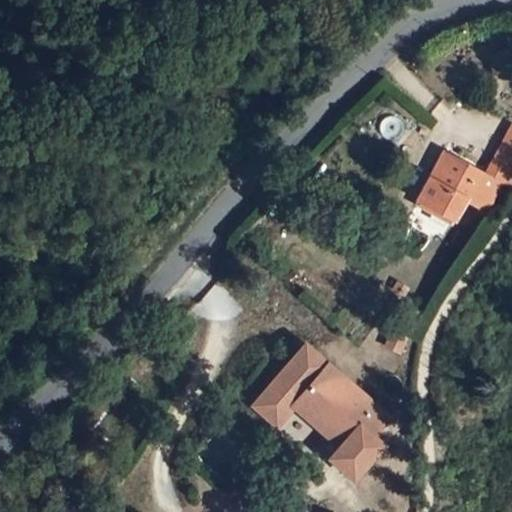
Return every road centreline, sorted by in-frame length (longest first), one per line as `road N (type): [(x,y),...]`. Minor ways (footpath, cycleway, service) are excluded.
road 1 (tertiary): [(463,0),(406,25),(241,187),(126,322),(0,439)]
road 2 (track): [(422,511),(427,344),(511,216)]
